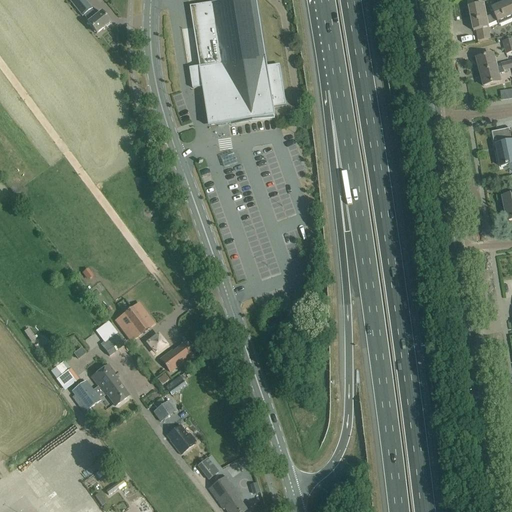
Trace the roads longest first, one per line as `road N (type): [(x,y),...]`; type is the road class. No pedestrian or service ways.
road 1 (motorway): [(425,511),(350,0)]
road 2 (tertiary): [(291,487),(159,96),(152,0)]
road 3 (motorway): [(338,89),(398,511)]
road 4 (motorway): [(338,89),(346,431),(332,465),(291,487)]
road 5 (tertiary): [(499,511),(457,253)]
road 6 (tertiary): [(457,253),(435,121)]
road 7 (tertiary): [(435,121),(416,0)]
